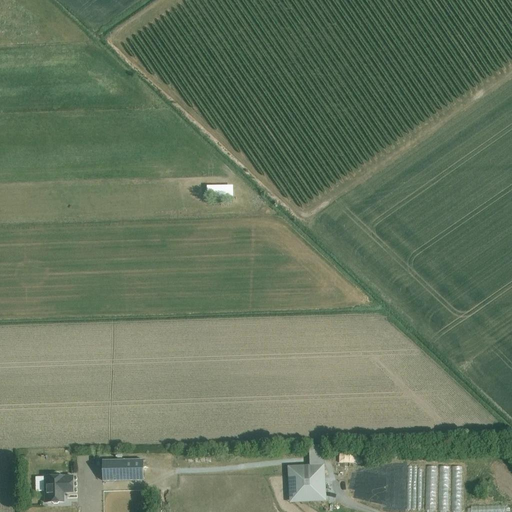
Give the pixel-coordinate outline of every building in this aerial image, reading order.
[(202,185),(202,196),(229,196),(229,185),(202,185)] [(309,467),(287,468),(289,505),(326,503),(324,467),(323,447),(308,447),(309,467)] [(334,455),(334,463),(356,463),(356,455),(334,455)] [(143,461),(103,461),(103,481),(143,481),(143,461)] [(47,477),(36,477),(36,491),(45,491),(45,503),(53,503),(54,504),(58,504),(59,503),(64,503),(64,493),(74,493),(73,477),(65,477),(61,477),(60,474),(59,473),(54,473),(53,474),(53,477),(47,477)]
